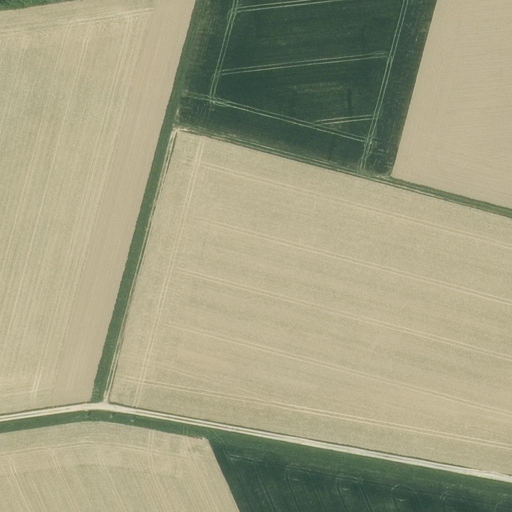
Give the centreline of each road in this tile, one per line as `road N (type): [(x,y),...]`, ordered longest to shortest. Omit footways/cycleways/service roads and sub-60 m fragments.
road 1 (track): [(511,481),(122,411),(0,421)]
road 2 (track): [(174,128),(511,219)]
road 3 (track): [(207,0),(136,280)]
road 4 (track): [(101,409),(136,280)]
